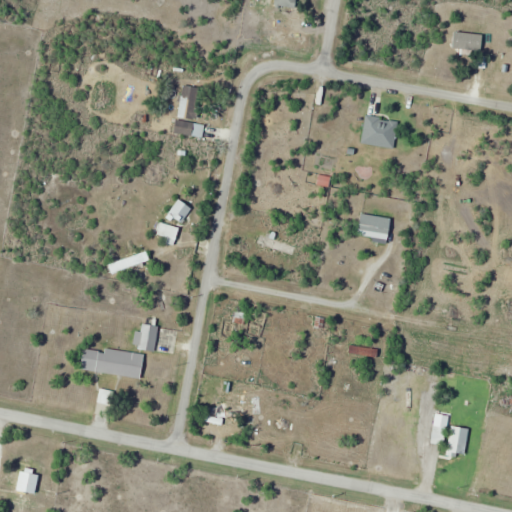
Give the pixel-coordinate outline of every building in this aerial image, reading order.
[(453,49),(482,53),(484,35),(455,32),(453,49)] [(203,88),(183,85),(178,117),(198,120),(203,88)] [(394,150),(400,122),(368,115),(362,144),(394,150)] [(176,136),(204,137),(205,123),(177,122),(176,136)] [(182,223),(193,209),(181,200),(170,214),(182,223)] [(393,219),(363,214),(360,236),(390,240),(393,219)] [(295,257),(298,246),(268,236),(268,237),(260,235),(257,244),(295,257)] [(110,266),(114,275),(152,260),(148,250),(110,266)] [(143,378),(145,353),(84,347),(82,372),(143,378)] [(470,454),(466,427),(448,430),(452,457),(470,454)] [(24,511),(25,497),(10,497),(9,511),(24,511)]
